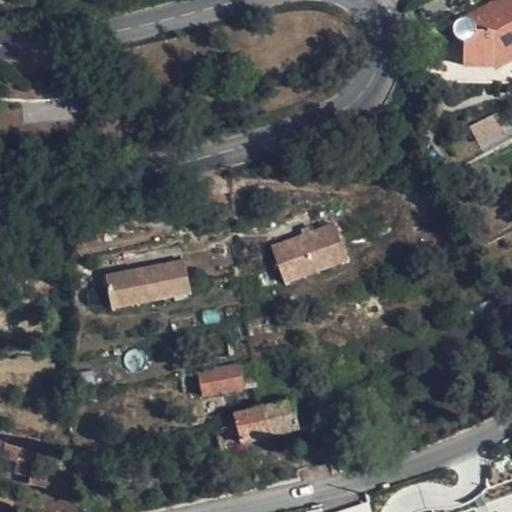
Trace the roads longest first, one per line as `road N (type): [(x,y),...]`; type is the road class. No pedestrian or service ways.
road 1 (secondary): [(0,220),(261,142),(344,107),(376,75),(380,37),(369,10)]
road 2 (residential): [(240,511),(465,458),(511,433)]
road 3 (secondary): [(246,0),(94,38),(0,44)]
